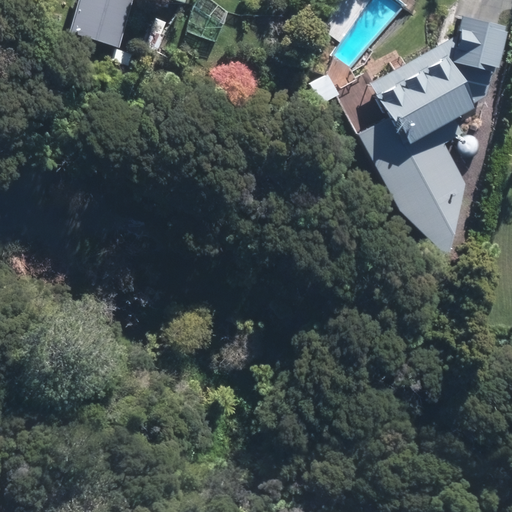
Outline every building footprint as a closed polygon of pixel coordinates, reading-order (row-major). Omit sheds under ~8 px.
[(135,0),(77,0),(68,29),(120,46),(135,0)] [(504,24),(459,16),(451,61),(496,69),(504,24)] [(441,47),(369,82),(385,115),(356,129),(392,206),(443,253),(464,182),(457,175),(461,173),(437,123),(470,107),(441,47)] [(324,70),(308,80),(321,101),(337,91),(324,70)] [(460,151),(462,154),(465,155),(469,156),(472,155),(475,153),(477,151),(478,147),(479,144),(478,141),(475,138),(473,136),(469,135),(466,135),(463,136),(460,139),(458,142),(458,145),(458,148),(460,151)]
